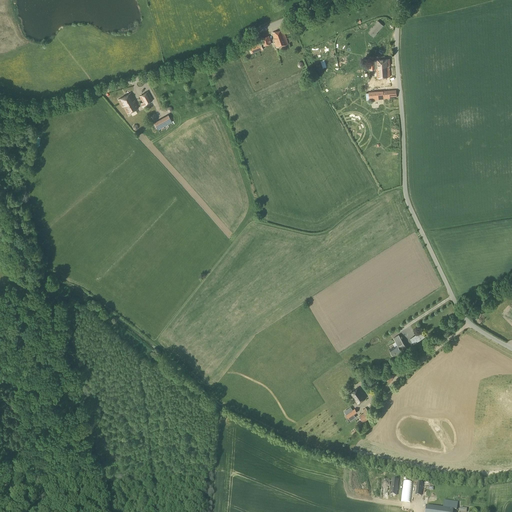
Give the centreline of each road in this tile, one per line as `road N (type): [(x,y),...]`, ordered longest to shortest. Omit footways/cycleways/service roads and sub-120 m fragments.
road 1 (unclassified): [(511,349),(460,313),(406,201),(398,0)]
road 2 (unclassified): [(0,102),(39,108),(200,61),(333,0)]
